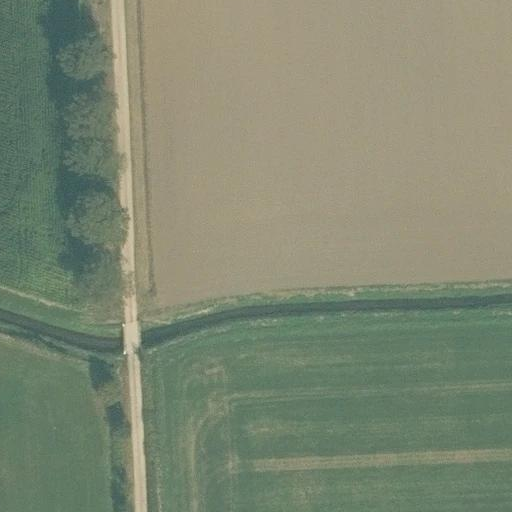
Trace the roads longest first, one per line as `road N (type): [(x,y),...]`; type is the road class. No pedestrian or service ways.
road 1 (track): [(118,0),(134,358)]
road 2 (track): [(134,358),(139,511)]
